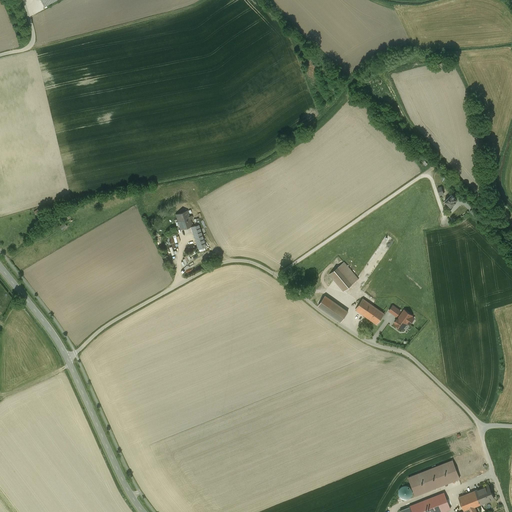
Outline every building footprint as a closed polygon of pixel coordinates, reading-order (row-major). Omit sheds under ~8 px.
[(451,194),(445,201),(451,207),(456,202),(455,201),(456,199),(454,197),(451,194)] [(187,210),(176,214),(181,229),(190,226),(192,226),(190,219),(192,218),(191,216),(189,216),(187,210)] [(206,247),(198,224),(192,226),(190,226),(198,249),(206,247)] [(344,262),(329,274),(343,291),(358,279),(355,276),(344,262)] [(348,312),(325,296),(318,306),(341,322),(348,312)] [(384,314),(363,299),(355,310),(376,324),(384,314)] [(400,311),(393,306),(389,311),(396,316),(400,311)] [(412,316),(404,310),(397,319),(395,322),(395,323),(394,324),(402,329),(407,323),(409,325),(414,318),(412,317),(412,316)] [(452,460),(408,478),(415,496),(459,478),(452,460)] [(491,493),(488,485),(482,487),(483,488),(488,500),(494,498),(492,493),(491,493)] [(398,494),(400,497),(401,498),(403,499),(406,500),(408,499),(410,498),(412,496),(412,493),(412,490),(410,487),(407,486),(404,486),(402,487),(400,489),(398,491),(398,494)] [(475,491),(462,496),(468,509),(469,511),(476,511),(474,507),(480,504),(481,504),(480,504),(488,500),(483,488),(482,487),(475,490),(475,491)] [(444,493),(409,507),(410,507),(411,511),(442,511),(450,509),(444,493)] [(468,509),(462,496),(458,498),(464,511),(468,509)]
